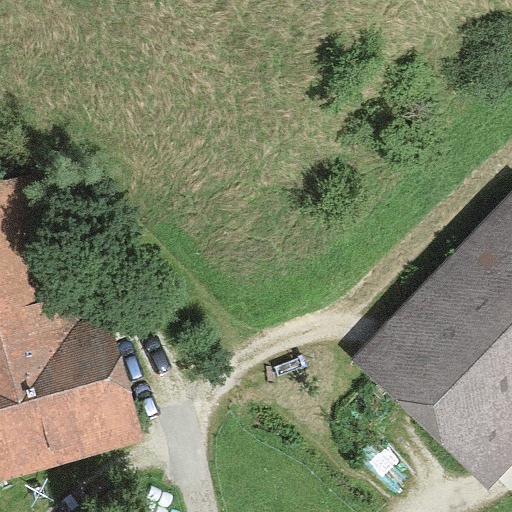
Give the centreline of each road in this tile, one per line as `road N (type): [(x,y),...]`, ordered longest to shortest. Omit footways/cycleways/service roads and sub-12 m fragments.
road 1 (track): [(211,378),(211,326),(114,216),(0,148)]
road 2 (track): [(177,431),(211,378),(283,338),(349,322),(371,330)]
road 3 (track): [(138,352),(177,431),(197,511)]
